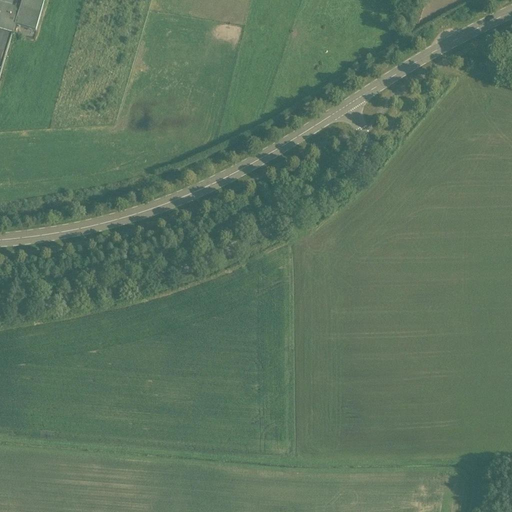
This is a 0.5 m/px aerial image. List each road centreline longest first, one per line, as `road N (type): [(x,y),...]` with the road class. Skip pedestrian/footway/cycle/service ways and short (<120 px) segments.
road 1 (unclassified): [(0,308),(141,284),(279,226),(360,166),(364,140),(347,105)]
road 2 (tertiary): [(0,241),(157,207),(273,152),(347,105)]
road 3 (tertiary): [(347,105),(511,12)]
